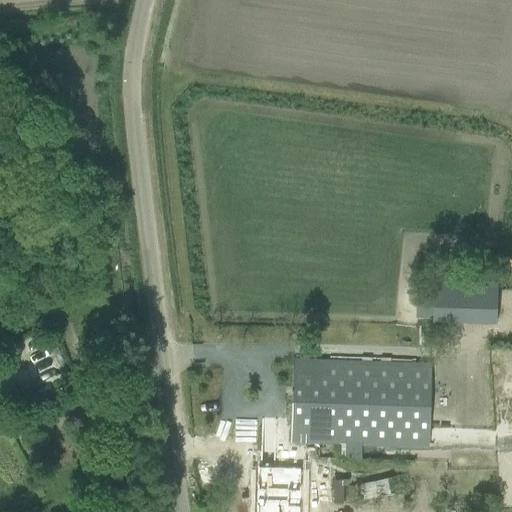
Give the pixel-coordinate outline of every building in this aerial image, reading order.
[(497,273),(433,271),(431,321),(495,324),(497,273)] [(293,360),(291,442),(427,446),(430,365),(293,360)] [(235,372),(233,401),(247,402),(248,388),(276,390),(277,374),(235,372)] [(232,385),(207,386),(208,427),(233,427),(232,385)] [(437,460),(320,456),(319,494),(436,498),(437,460)] [(296,466),(256,465),(255,489),(255,503),(254,511),(294,511),(295,504),(295,490),(296,466)]
